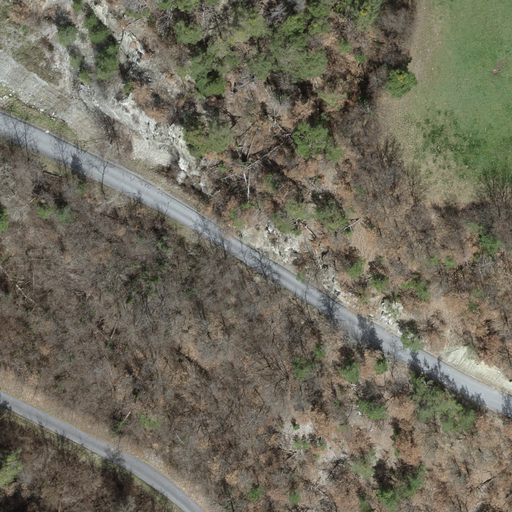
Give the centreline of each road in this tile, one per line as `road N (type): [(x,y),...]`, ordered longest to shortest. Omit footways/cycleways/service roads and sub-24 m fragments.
road 1 (unclassified): [(511,412),(472,400),(391,354),(156,205),(0,130)]
road 2 (unclassified): [(195,511),(173,488),(0,399)]
